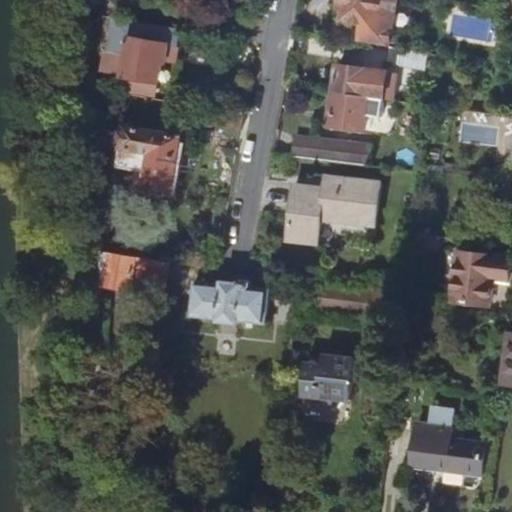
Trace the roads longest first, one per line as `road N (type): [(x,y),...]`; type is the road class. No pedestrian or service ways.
road 1 (residential): [(283,0),(237,261)]
road 2 (track): [(276,37),(86,4)]
